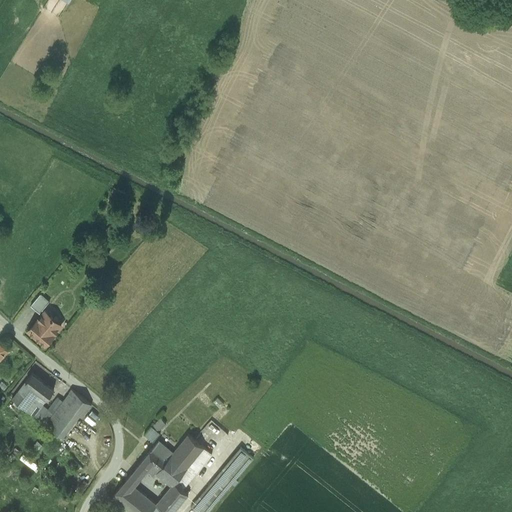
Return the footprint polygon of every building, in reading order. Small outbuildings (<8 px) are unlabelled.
[(29,305),(38,313),(48,301),(38,294),(29,305)] [(35,339),(45,348),(61,328),(45,314),(28,333),(31,335),(29,338),(33,342),(35,339)] [(54,389),(32,373),(26,382),(41,393),(47,398),(54,389)] [(41,393),(26,382),(13,398),(46,424),(51,417),(47,413),(49,411),(46,409),(45,411),(40,408),(43,403),(37,399),(41,393)] [(56,411),(51,417),(46,424),(65,438),(92,404),(72,389),(63,401),(56,411)] [(56,411),(63,401),(58,398),(51,406),(56,411)] [(161,419),(152,428),(158,432),(166,425),(161,419)] [(152,428),(151,426),(144,435),(153,442),(160,434),(158,432),(152,428)] [(173,453),(157,474),(171,486),(173,483),(183,490),(212,454),(188,435),(173,453)] [(159,441),(135,469),(142,475),(149,468),(157,474),(173,453),(159,441)] [(208,511),(253,459),(240,448),(191,506),(198,511),(208,511)] [(154,476),(157,474),(149,468),(142,475),(145,476),(149,473),(154,476)] [(142,475),(135,469),(131,474),(138,480),(142,475)] [(138,480),(131,474),(113,496),(132,511),(173,511),(188,494),(183,490),(173,483),(171,486),(157,504),(135,487),(139,482),(138,480)]
